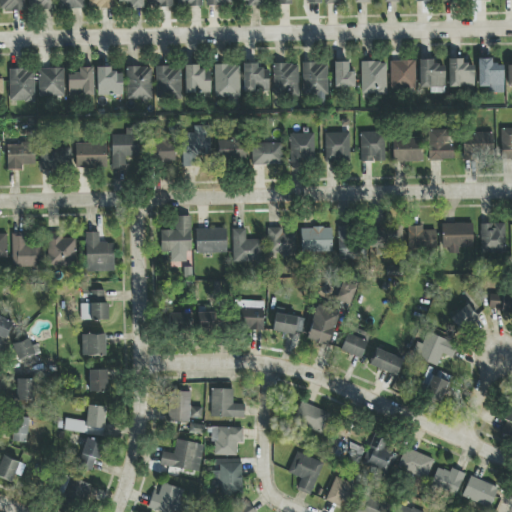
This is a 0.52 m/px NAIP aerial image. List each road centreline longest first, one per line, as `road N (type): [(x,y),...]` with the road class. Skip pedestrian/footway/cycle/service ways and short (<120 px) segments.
road 1 (residential): [(0,40),(511,30)]
road 2 (residential): [(141,363),(253,362),(297,370),(511,465)]
road 3 (residential): [(118,511),(140,434),(136,199)]
road 4 (residential): [(0,201),(271,196)]
road 5 (residential): [(511,191),(271,196)]
road 6 (residential): [(300,511),(268,494),(261,477),(271,365)]
